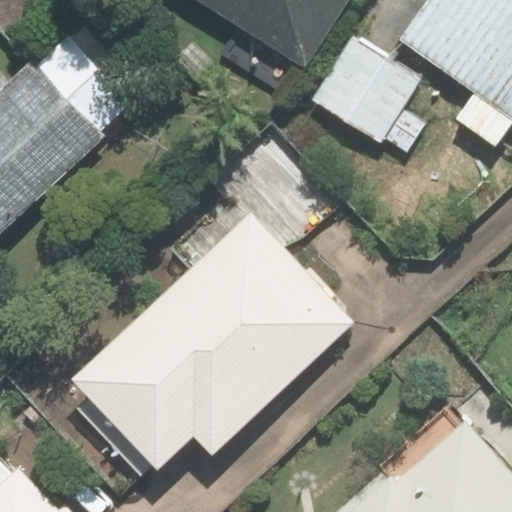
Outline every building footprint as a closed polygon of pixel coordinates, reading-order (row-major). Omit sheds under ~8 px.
[(201,0),(305,66),(346,0),(201,0)] [(477,92),(458,118),(496,145),(511,122),(511,0),(429,0),(402,39),(477,92)] [(407,153),(426,122),(402,108),(421,77),(353,35),(313,100),(381,141),(383,138),(407,153)] [(96,131),(128,100),(67,38),(35,68),(28,61),(0,87),(0,231),(101,136),(96,131)] [(76,379),(158,465),(193,432),(213,453),(352,321),(249,214),(76,379)] [(511,511),(511,474),(465,421),(460,426),(446,411),(385,466),(394,476),(352,511),(511,511)] [(0,511),(72,511),(65,505),(58,511),(20,471),(15,475),(0,460),(0,511)]
